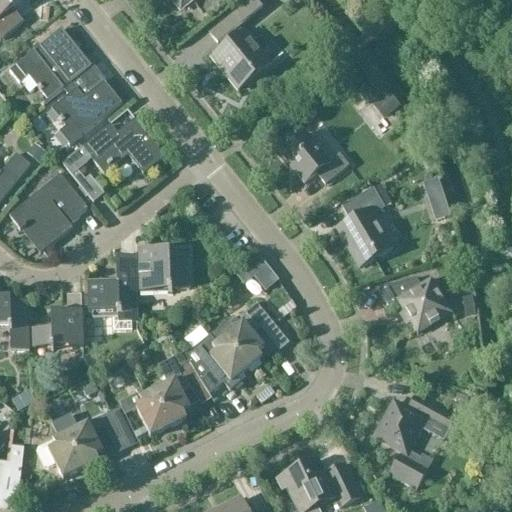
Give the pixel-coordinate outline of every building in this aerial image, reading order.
[(24,0),(0,0),(0,37),(20,22),(12,13),(26,2),(24,0)] [(164,0),(168,5),(170,3),(173,7),(175,5),(179,10),(181,11),(184,11),(197,0),(164,0)] [(255,0),(253,0),(225,24),(209,36),(217,46),(228,38),(233,43),(213,60),(240,93),(272,66),(245,34),(243,35),(239,29),(263,9),(255,0)] [(50,104),(63,94),(90,73),(93,71),(63,32),(10,74),(20,86),(30,79),(50,104)] [(90,73),(63,94),(68,100),(53,112),(67,130),(60,135),(71,148),(123,107),(105,85),(102,88),(90,73)] [(44,133),(59,122),(47,105),(32,116),(44,133)] [(83,151),(92,163),(104,178),(129,158),(143,176),(165,159),(138,125),(121,139),(112,128),(83,151)] [(327,187),(350,168),(341,156),(331,165),(307,135),(283,155),(307,185),(318,176),(327,187)] [(78,174),(92,163),(83,151),(63,167),(94,205),(104,197),(91,179),(86,183),(78,174)] [(0,206),(31,168),(17,157),(2,176),(0,174),(0,206)] [(71,231),(69,228),(89,212),(61,177),(10,218),(20,230),(18,232),(21,235),(22,234),(41,258),(74,232),(73,230),(71,231)] [(438,182),(424,187),(436,222),(451,217),(438,182)] [(374,216),(385,209),(375,191),(344,209),(352,222),(341,229),(354,251),(351,252),(362,270),(394,251),(374,216)] [(174,293),(191,292),(190,255),(170,256),(170,251),(153,251),(153,245),(140,245),(141,296),(174,295),(174,293)] [(118,287),(90,287),(90,317),(113,317),(114,334),(132,334),(132,326),(138,326),(137,272),(137,260),(123,260),(118,261),(118,273),(118,287)] [(265,270),(254,278),(266,293),(277,285),(265,270)] [(416,279),(379,291),(390,308),(397,303),(419,336),(454,314),(432,281),(421,287),(416,279)] [(52,352),(84,352),(82,298),(68,299),(68,315),(52,316),(53,330),(34,331),(34,351),(52,350),(52,352)] [(13,354),(30,353),(28,304),(11,304),(11,300),(0,300),(0,330),(12,330),(13,354)] [(234,319),(212,337),(218,345),(214,349),(218,354),(259,355),(265,350),(251,334),(259,327),(265,335),(274,327),(268,320),(261,311),(257,306),(237,322),(234,319)] [(194,309),(176,317),(186,341),(205,333),(194,309)] [(212,337),(186,359),(189,365),(201,385),(210,398),(224,387),(230,395),(241,386),(237,381),(252,369),(263,360),(259,355),(218,354),(214,349),(218,345),(212,337)] [(287,341),(277,346),(285,360),(294,355),(287,341)] [(92,356),(84,361),(92,378),(101,374),(92,356)] [(155,393),(140,400),(143,406),(184,416),(191,413),(181,393),(189,389),(201,385),(189,365),(186,359),(184,356),(173,361),(175,365),(160,373),(167,387),(155,393)] [(90,384),(84,388),(90,400),(97,397),(90,384)] [(30,394),(21,399),(26,409),(35,404),(30,394)] [(377,440),(403,455),(390,477),(418,493),(427,477),(404,465),(423,432),(444,444),(457,421),(424,402),(416,416),(397,405),(377,440)] [(143,406),(136,410),(152,441),(173,430),(187,423),(184,416),(143,406)] [(122,410),(111,415),(129,452),(140,446),(122,410)] [(61,422),(52,427),(58,440),(54,443),(57,449),(98,459),(104,456),(94,435),(105,430),(118,457),(129,452),(111,415),(100,421),(90,425),(78,431),(71,417),(61,422)] [(38,450),(36,456),(44,470),(45,471),(47,472),(48,471),(57,467),(65,483),(86,472),(101,465),(98,459),(57,449),(54,443),(38,450)] [(11,450),(10,466),(7,487),(20,489),(24,451),(11,450)] [(0,486),(7,487),(10,466),(0,464),(0,486)] [(324,477),(318,464),(277,485),(282,495),(285,493),(294,511),(319,511),(334,504),(338,511),(341,511),(362,501),(345,467),(324,477)] [(248,511),(243,501),(222,511),(248,511)]
